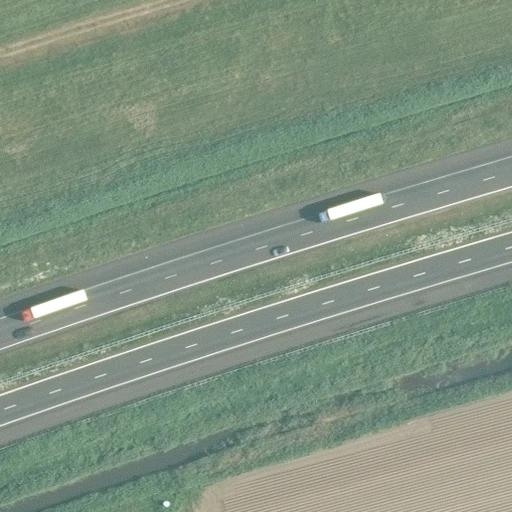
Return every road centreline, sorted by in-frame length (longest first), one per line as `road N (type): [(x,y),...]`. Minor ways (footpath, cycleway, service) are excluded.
road 1 (motorway): [(0,412),(244,327),(511,247)]
road 2 (motorway): [(511,163),(371,200),(0,322)]
road 3 (track): [(0,52),(173,0)]
